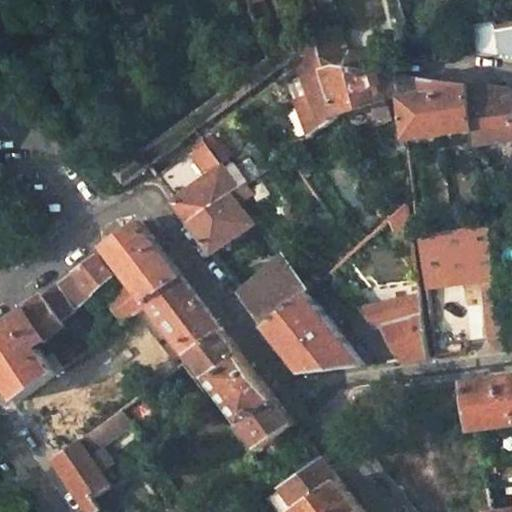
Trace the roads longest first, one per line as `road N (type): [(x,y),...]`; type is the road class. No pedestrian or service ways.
road 1 (residential): [(298,390),(154,201),(139,200),(108,219)]
road 2 (residential): [(298,390),(511,361)]
road 3 (track): [(409,56),(355,50),(346,20),(313,30),(296,0)]
road 4 (residential): [(393,511),(298,390)]
road 5 (residential): [(0,284),(108,219)]
